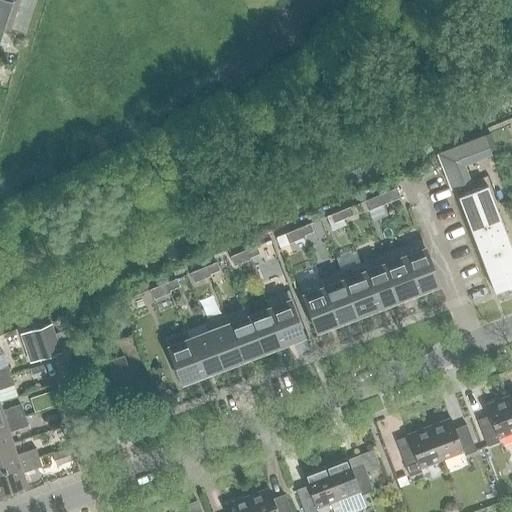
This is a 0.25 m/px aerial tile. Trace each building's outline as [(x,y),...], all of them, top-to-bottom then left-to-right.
[(0,0),(0,35),(2,30),(8,32),(18,0),(0,0)] [(437,154),(451,190),(470,183),(463,167),(491,155),(483,136),(437,154)] [(511,286),(511,255),(486,186),(457,197),(494,293),(511,286)] [(395,188),(379,195),(383,205),(399,198),(395,188)] [(379,195),(363,202),(367,211),(383,205),(379,195)] [(339,211),(342,220),(352,215),(349,207),(339,211)] [(339,211),(329,215),(333,224),(342,220),(339,211)] [(309,224),(299,228),(302,236),(312,232),(309,224)] [(283,235),(287,244),(303,238),(302,236),(299,228),(283,235)] [(421,240),(400,248),(417,292),(438,285),(421,240)] [(255,246),(245,250),(249,258),(258,254),(255,246)] [(400,248),(380,256),(397,300),(417,292),(400,248)] [(229,257),(233,267),(249,260),(249,258),(245,250),(229,257)] [(380,256),(359,263),(376,308),(397,300),(380,256)] [(215,262),(205,267),(209,275),(218,271),(215,262)] [(359,263),(339,271),(356,316),(376,308),(359,263)] [(205,267),(189,273),(193,283),(209,276),(209,275),(205,267)] [(318,279),(335,324),(356,316),(339,271),(318,279)] [(175,279),(165,283),(169,291),(178,287),(175,279)] [(298,287),(315,332),(335,324),(318,279),(298,287)] [(165,283),(149,290),(153,300),(169,293),(169,291),(165,283)] [(286,292),(264,300),(267,309),(281,345),(303,336),(286,292)] [(245,307),(224,315),(241,360),(262,352),(249,316),(245,307)] [(267,309),(249,316),(262,352),(281,345),(267,309)] [(224,315),(203,323),(207,332),(220,368),(241,360),(224,315)] [(50,325),(49,325),(28,332),(38,361),(60,354),(50,325)] [(185,330),(163,339),(180,383),(202,375),(188,339),(185,330)] [(207,332),(188,339),(202,375),(220,368),(207,332)] [(113,388),(131,381),(123,356),(104,362),(113,388)] [(45,375),(42,364),(29,369),(32,379),(45,375)] [(0,379),(10,376),(7,367),(0,369),(0,379)] [(0,389),(13,385),(10,376),(0,379),(0,389)] [(34,412),(54,405),(50,392),(30,399),(34,412)] [(497,439),(511,432),(511,414),(505,397),(484,405),(488,416),(476,421),(486,447),(498,442),(497,439)] [(0,424),(24,417),(21,408),(2,414),(0,408),(0,424)] [(0,447),(12,444),(8,432),(27,426),(24,417),(0,424),(0,447)] [(449,418),(427,427),(440,460),(462,452),(463,456),(475,451),(465,425),(453,429),(449,418)] [(419,468),(440,460),(427,427),(406,435),(410,446),(398,450),(409,477),(420,472),(419,468)] [(0,470),(38,458),(34,449),(15,455),(12,444),(0,447),(0,470)] [(68,448),(51,453),(56,466),(73,461),(68,448)] [(38,458),(0,470),(0,494),(26,486),(22,473),(41,467),(38,458)] [(346,458),(324,467),(337,500),(358,492),(360,496),(372,491),(361,465),(350,469),(346,458)] [(316,511),(315,508),(337,500),(324,467),(302,475),(306,486),(295,490),(303,511),(316,511)] [(396,479),(399,487),(408,484),(404,476),(396,479)] [(268,488),(246,497),(251,511),(290,511),(283,495),(272,499),(268,488)] [(251,511),(246,497),(224,505),(226,511),(251,511)]
